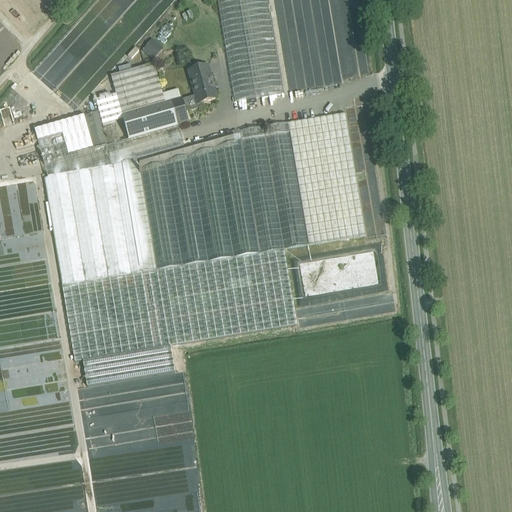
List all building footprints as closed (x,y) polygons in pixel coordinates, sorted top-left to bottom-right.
[(267,0),(217,0),(234,103),(283,95),(267,0)] [(154,60),(165,50),(154,39),(143,50),(154,60)] [(154,65),(111,77),(116,95),(122,117),(165,105),(154,65)] [(196,98),(182,102),(184,111),(190,112),(195,111),(200,108),(203,104),(217,100),(208,67),(188,73),(196,98)] [(116,95),(96,101),(99,113),(98,114),(103,129),(115,125),(115,123),(123,120),(122,117),(116,95)] [(165,105),(122,117),(123,120),(129,141),(178,127),(188,124),(184,111),(182,102),(181,101),(165,105)] [(98,114),(86,117),(95,151),(107,148),(108,147),(103,129),(98,114)] [(346,115),(232,134),(235,142),(141,169),(138,161),(112,168),(48,179),(44,180),(62,287),(284,250),(366,237),(346,115)] [(86,117),(59,125),(62,136),(38,143),(48,179),(112,168),(107,148),(95,151),(86,117)] [(59,125),(35,132),(38,143),(62,136),(59,125)] [(115,125),(103,129),(108,147),(121,144),(115,125)] [(178,127),(129,141),(130,142),(121,144),(108,147),(107,148),(112,168),(138,161),(184,148),(178,127)] [(184,148),(138,161),(141,169),(235,142),(232,134),(184,148)] [(284,250),(62,287),(75,364),(83,362),(170,348),(297,327),(284,250)] [(170,348),(83,362),(87,389),(175,374),(170,348)]
